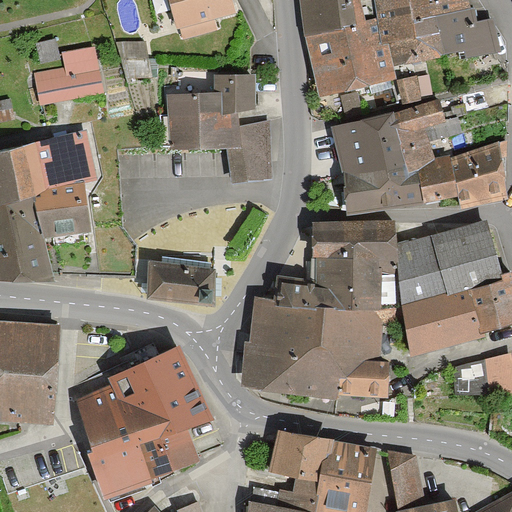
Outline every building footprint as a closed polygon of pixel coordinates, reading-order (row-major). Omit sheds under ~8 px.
[(167,16),(173,40),(211,29),(207,16),(228,10),(224,0),(163,0),(167,16)] [(302,0),(310,33),(351,21),(347,0),(302,0)] [(368,0),(347,0),(351,21),(310,33),(323,94),(388,76),(386,61),(382,42),(375,43),(372,31),(368,0)] [(415,0),(368,0),(372,31),(429,19),(429,13),(416,14),(415,0)] [(415,0),(416,14),(429,13),(464,4),(463,0),(415,0)] [(431,54),(456,46),(457,57),(495,49),(488,12),(469,14),(469,2),(464,4),(429,13),(429,19),(431,54)] [(431,54),(429,19),(372,31),(375,43),(382,42),(386,61),(431,54)] [(147,76),(142,39),(113,43),(118,80),(147,76)] [(94,61),(92,62),(89,45),(54,52),(57,69),(28,75),(34,104),(100,91),(94,61)] [(264,120),(230,121),(230,108),(251,106),(247,70),(207,74),(208,88),(159,89),(160,145),(222,144),(223,180),(268,177),(264,120)] [(393,100),(414,99),(413,75),(392,76),(393,100)] [(388,133),(419,125),(426,138),(460,131),(453,114),(438,116),(433,105),(387,118),(388,133)] [(388,133),(387,118),(385,107),(325,123),(332,157),(337,159),(375,155),(396,155),(388,133)] [(80,125),(23,136),(34,187),(23,193),(32,236),(84,228),(73,182),(88,178),(80,125)] [(413,195),(450,189),(445,154),(430,157),(426,138),(419,125),(388,133),(396,155),(409,178),(413,195)] [(23,136),(0,142),(0,200),(23,193),(34,187),(23,136)] [(454,205),(502,193),(505,136),(484,137),(445,154),(450,189),(454,205)] [(409,178),(396,155),(375,155),(337,159),(339,169),(333,171),(339,211),(414,201),(413,195),(409,178)] [(0,277),(40,278),(32,236),(23,193),(0,200),(0,277)] [(425,230),(437,289),(459,284),(492,272),(478,215),(425,230)] [(314,258),(327,258),(389,257),(387,241),(387,224),(316,227),(314,258)] [(391,301),(437,289),(425,230),(387,241),(389,257),(391,301)] [(212,261),(140,256),(137,299),(209,304),(212,261)] [(391,301),(389,257),(327,258),(324,278),(282,276),(278,296),(391,301)] [(492,272),(459,284),(463,325),(511,315),(511,310),(504,269),(492,272)] [(459,284),(437,289),(391,301),(392,318),(397,350),(464,331),(463,325),(459,284)] [(392,318),(391,301),(278,296),(248,296),(234,383),(318,390),(339,354),(378,349),(376,321),(392,318)] [(51,323),(0,319),(0,414),(44,418),(51,323)] [(125,438),(186,421),(197,417),(168,339),(94,366),(102,387),(67,395),(89,492),(143,480),(139,472),(125,438)] [(508,389),(506,346),(445,362),(452,389),(508,389)] [(339,354),(318,390),(381,392),(378,349),(339,354)] [(196,456),(186,421),(125,438),(139,472),(196,456)] [(324,437),(323,433),(267,425),(261,469),(309,473),(324,437)] [(324,437),(309,473),(305,506),(338,511),(360,511),(370,446),(324,437)] [(380,443),(386,499),(421,495),(415,439),(380,443)] [(511,511),(511,486),(466,511),(511,511)] [(450,511),(448,494),(387,502),(388,511),(450,511)] [(242,496),(238,511),(301,511),(302,508),(242,496)] [(160,511),(151,500),(136,511),(160,511)]
